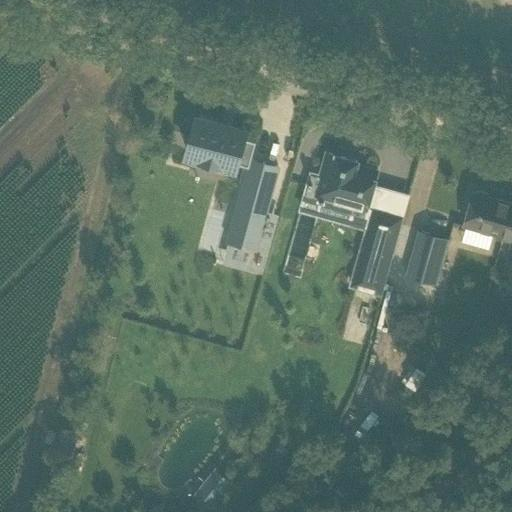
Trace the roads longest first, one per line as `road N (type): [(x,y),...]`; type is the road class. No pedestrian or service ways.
road 1 (tertiary): [(511,122),(60,0)]
road 2 (track): [(405,511),(511,430)]
